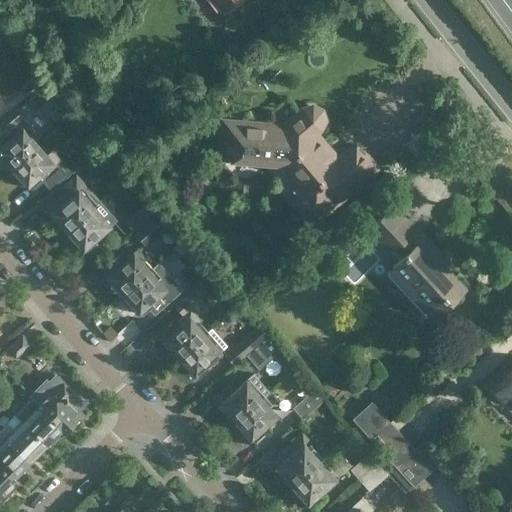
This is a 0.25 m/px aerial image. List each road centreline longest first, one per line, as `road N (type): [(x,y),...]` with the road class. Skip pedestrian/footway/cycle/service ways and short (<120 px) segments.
road 1 (residential): [(144,413),(0,243)]
road 2 (primary): [(511,111),(422,0)]
road 3 (residential): [(44,511),(144,413)]
road 4 (residential): [(233,511),(144,413)]
